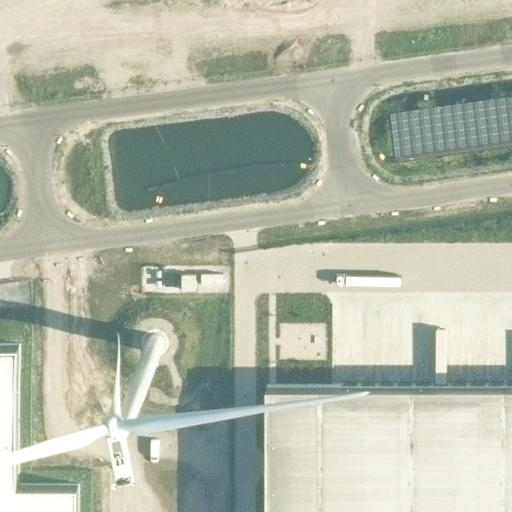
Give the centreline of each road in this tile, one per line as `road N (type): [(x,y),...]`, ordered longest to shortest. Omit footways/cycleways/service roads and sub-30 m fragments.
road 1 (unclassified): [(42,246),(352,204)]
road 2 (unclassified): [(333,81),(24,123)]
road 3 (unclassified): [(511,57),(333,81)]
road 4 (unclassified): [(352,204),(511,184)]
road 5 (unclassified): [(352,204),(333,81)]
road 6 (unclassified): [(42,246),(24,123)]
